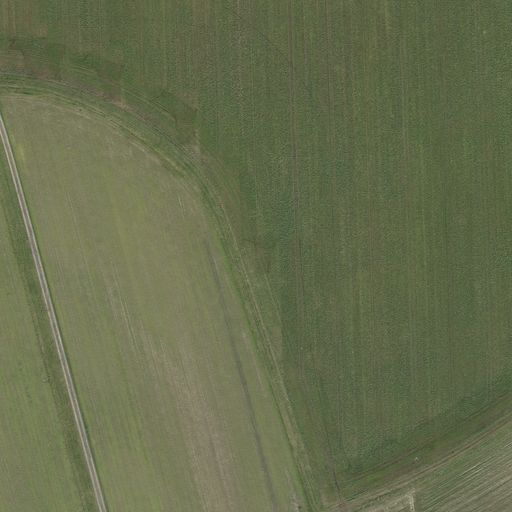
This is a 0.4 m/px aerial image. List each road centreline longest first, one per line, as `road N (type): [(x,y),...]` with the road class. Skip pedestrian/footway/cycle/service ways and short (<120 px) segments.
road 1 (track): [(0,131),(102,511)]
road 2 (track): [(332,511),(458,453),(511,418)]
